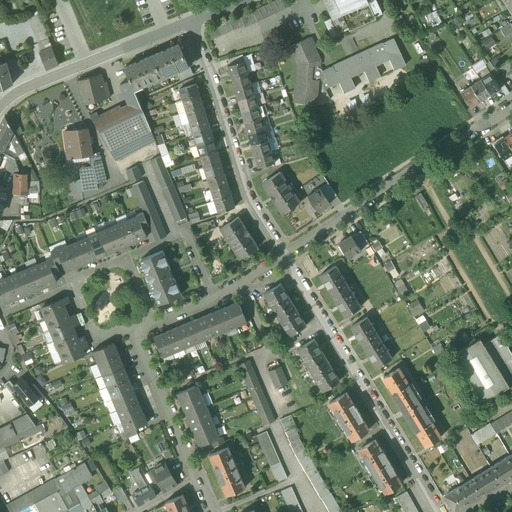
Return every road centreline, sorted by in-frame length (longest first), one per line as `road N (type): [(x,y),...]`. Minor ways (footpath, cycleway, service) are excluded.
road 1 (residential): [(284,254),(439,511)]
road 2 (residential): [(511,107),(284,254)]
road 3 (residential): [(195,21),(249,203),(284,254)]
road 4 (residential): [(125,258),(72,283),(97,344),(135,329)]
road 5 (residential): [(196,476),(135,329)]
